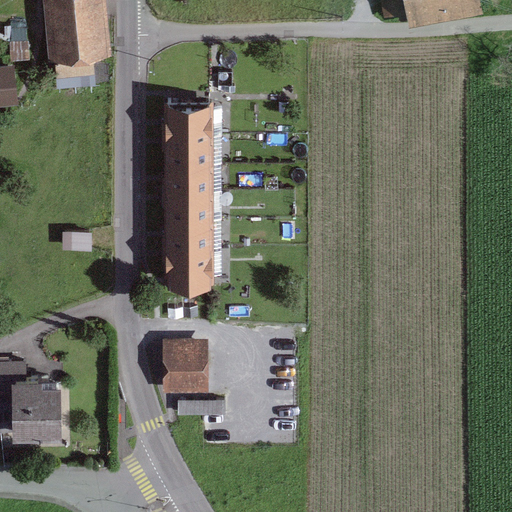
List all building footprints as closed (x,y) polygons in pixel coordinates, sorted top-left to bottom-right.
[(42,0),(49,60),(52,59),(55,86),(96,82),(93,55),(110,54),(104,0),(42,0)] [(379,0),(384,19),(407,15),(409,28),(482,14),(479,0),(379,0)] [(11,61),(0,61),(0,103),(16,101),(11,61)] [(214,130),(214,99),(163,99),(163,130),(214,130)] [(214,161),(214,130),(163,130),(163,162),(214,161)] [(296,143),(283,143),(284,160),(296,160),(296,143)] [(214,192),(214,161),(163,162),(164,193),(214,192)] [(215,223),(214,192),(164,193),(164,224),(215,223)] [(215,254),(215,223),(164,224),(164,255),(215,254)] [(91,229),(62,229),(62,249),(91,248),(91,229)] [(215,285),(215,254),(164,255),(164,286),(215,285)] [(208,335),(163,336),(163,390),(208,390),(208,335)] [(23,357),(9,358),(9,354),(0,354),(0,389),(11,389),(13,437),(61,436),(60,377),(23,378),(23,357)] [(225,397),(178,398),(178,413),(225,412),(225,397)]
